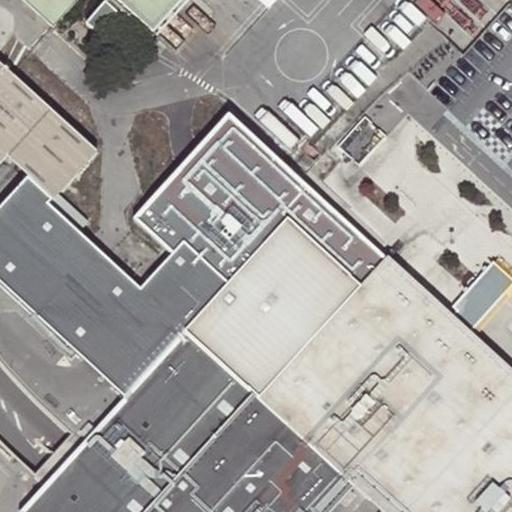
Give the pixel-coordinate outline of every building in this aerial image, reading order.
[(17,0),(46,26),(64,8),(71,0),(17,0)] [(104,0),(82,24),(94,37),(120,10),(146,34),(177,0),(104,0)] [(0,165),(5,160),(33,186),(53,205),(60,197),(96,156),(11,79),(4,72),(0,68),(0,165)] [(374,286),(400,258),(236,118),(148,211),(131,229),(174,266),(186,253),(232,295),(243,282),(300,219),(374,286)] [(339,151),(357,168),(382,140),(364,124),(339,151)] [(511,511),(511,360),(488,339),(400,258),(374,286),(300,219),(243,282),(232,295),(186,253),(174,266),(142,298),(88,246),(80,238),(91,225),(60,197),(53,205),(33,186),(0,221),(0,290),(125,406),(29,511),(341,511),(366,486),(396,511),(511,511)]
